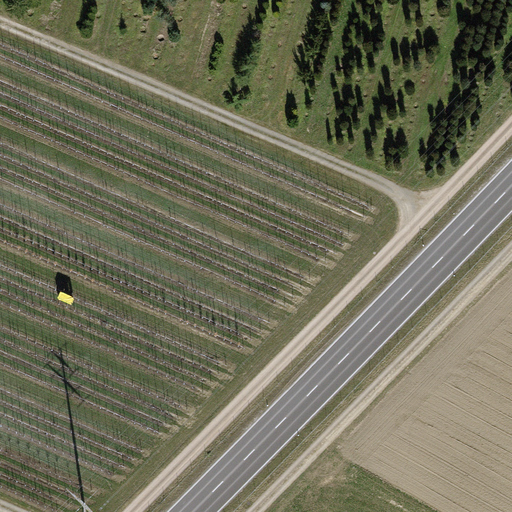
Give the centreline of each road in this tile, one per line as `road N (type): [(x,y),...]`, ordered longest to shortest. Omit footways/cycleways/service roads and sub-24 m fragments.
road 1 (track): [(129,511),(511,122)]
road 2 (track): [(0,24),(430,208)]
road 3 (primary): [(191,511),(511,184)]
road 4 (track): [(511,255),(261,511)]
